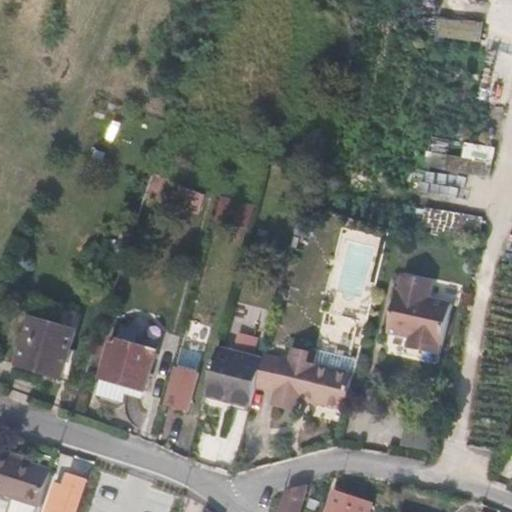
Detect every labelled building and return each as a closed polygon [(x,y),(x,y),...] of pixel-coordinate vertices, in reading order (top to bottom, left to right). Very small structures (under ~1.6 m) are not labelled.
[(485,43),(488,24),(446,18),(443,38),(485,43)] [(204,195),(179,186),(174,202),(198,212),(204,195)] [(485,217),(436,208),(432,224),(482,232),(485,217)] [(401,294),(399,294),(388,337),(409,343),(406,357),(436,365),(440,351),(442,352),(457,296),(404,283),(401,294)] [(77,331),(33,315),(18,361),(60,377),(77,331)] [(160,346),(116,331),(100,377),(144,392),(160,346)] [(263,361),(219,348),(207,395),(251,406),(256,388),(263,361)] [(291,361),(283,358),(274,392),(277,393),(274,407),(297,412),(301,399),(346,410),(355,376),(315,367),(318,355),(294,349),(291,361)] [(265,354),(263,361),(256,388),(274,392),(283,358),(265,354)] [(198,374),(176,368),(166,406),(186,412),(198,374)] [(36,511),(50,470),(0,453),(0,492),(11,497),(5,511),(36,511)] [(65,488),(56,485),(49,504),(72,511),(74,511),(86,482),(69,475),(65,488)] [(301,511),(309,485),(287,491),(280,511),(301,511)] [(366,511),(369,505),(333,493),(327,511),(366,511)]
